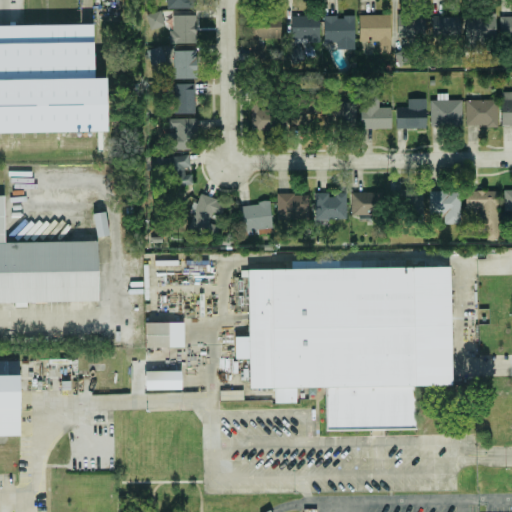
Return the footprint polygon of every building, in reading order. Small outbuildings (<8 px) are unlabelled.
[(166,0),(167,7),(194,8),(194,0),(166,0)] [(150,29),(165,25),(160,10),(146,14),(150,29)] [(425,37),(424,13),(396,13),(397,37),(425,37)] [(358,15),(359,41),(378,41),(378,53),(390,53),(389,14),(358,15)] [(511,14),(499,15),(499,39),(511,38),(511,14)] [(196,43),(196,15),(171,15),(171,43),(196,43)] [(292,43),(319,42),(318,15),(291,16),(292,43)] [(495,15),(466,16),(466,33),(473,33),(473,40),(495,40),(495,15)] [(280,38),(280,17),(252,16),(251,49),(256,50),(256,38),(280,38)] [(354,49),(354,16),(323,16),(323,42),(335,42),(335,49),(354,49)] [(459,16),(432,17),(433,39),(460,38),(459,16)] [(0,28),(88,27),(92,77),(107,78),(107,136),(0,137),(0,28)] [(165,60),(160,46),(146,50),(151,65),(165,60)] [(172,78),(197,79),(197,51),(173,50),(172,78)] [(174,113),(193,112),(192,83),(173,84),(174,113)] [(511,125),(511,91),(500,91),(501,126),(511,125)] [(390,128),(391,107),(378,107),(378,97),(360,97),(360,128),(390,128)] [(426,99),(407,99),(407,107),(396,107),(395,128),(425,128),(426,99)] [(430,126),(462,126),(461,99),(429,100),(430,126)] [(497,100),(465,99),(465,126),(496,126),(497,100)] [(355,101),(332,102),(333,122),(356,121),(355,101)] [(198,118),(167,118),(167,128),(174,128),(174,133),(165,133),(165,149),(198,150),(198,118)] [(190,167),(188,154),(170,157),(172,170),(190,167)] [(511,189),(503,190),(503,210),(511,210),(511,189)] [(460,224),(460,191),(428,190),(428,215),(439,215),(439,223),(460,224)] [(497,191),(465,190),(465,207),(497,207),(497,191)] [(350,192),(351,215),(385,214),(384,191),(350,192)] [(328,192),(313,193),(314,219),(346,218),(346,193),(328,194),(328,192)] [(276,194),(277,219),(308,219),(308,193),(276,194)] [(239,205),(242,231),(272,228),(269,202),(239,205)] [(498,208),(483,207),(482,239),(497,239),(498,208)] [(0,305),(0,244),(94,243),(94,304),(0,305)] [(246,268),(450,266),(451,384),(412,385),(413,424),(326,425),(325,387),(247,388),(246,268)] [(144,323),(145,348),(183,347),(183,322),(144,323)] [(0,362),(18,362),(19,438),(0,438),(0,362)] [(145,390),(181,389),(180,370),(144,371),(145,390)]
